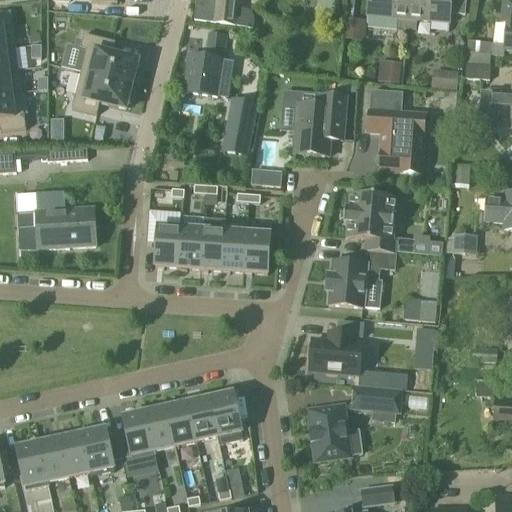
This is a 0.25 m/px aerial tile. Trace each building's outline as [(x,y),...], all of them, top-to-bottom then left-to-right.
[(239,10),(240,0),(197,0),(194,23),(237,28),(254,30),(254,28),(255,26),(255,24),(255,21),(254,19),(253,16),(251,14),(250,13),(247,11),(244,10),(239,10)] [(317,0),(316,11),(335,14),(337,0),(317,0)] [(368,0),(367,20),(398,23),(397,30),(407,31),(410,0),(368,0)] [(410,0),(407,31),(416,32),(417,24),(449,27),(451,0),(410,0)] [(511,0),(504,0),(502,25),(507,25),(505,47),(504,52),(505,52),(511,52),(511,0)] [(0,52),(15,50),(11,14),(0,15),(0,52)] [(348,19),(346,40),(366,42),(368,21),(348,19)] [(208,35),(205,59),(189,57),(183,94),(218,99),(224,62),(228,38),(208,35)] [(84,37),(81,51),(87,52),(81,75),(135,89),(138,74),(136,73),(138,64),(112,57),(115,45),(84,37)] [(468,43),(467,55),(482,57),(483,45),(468,43)] [(32,48),(32,62),(42,62),(42,49),(32,48)] [(15,50),(0,52),(0,75),(18,73),(15,50)] [(482,57),(467,55),(466,81),(490,83),(491,57),(482,57)] [(379,63),(377,84),(398,87),(401,65),(379,63)] [(18,73),(0,75),(0,98),(21,96),(18,73)] [(432,73),(430,90),(456,92),(457,75),(432,73)] [(81,75),(72,112),(97,118),(100,106),(126,112),(129,102),(131,103),(135,89),(81,75)] [(38,80),(38,94),(48,94),(48,80),(38,80)] [(330,141),(334,139),(334,136),(343,137),(343,144),(344,144),(345,137),(347,115),(348,95),(324,93),(322,109),(298,108),(294,157),(329,160),(330,141)] [(511,125),(511,93),(493,93),(491,128),(511,130),(511,125)] [(372,94),(370,115),(369,115),(368,135),(383,136),(381,158),(378,161),(377,167),(380,170),(380,174),(421,177),(425,119),(401,117),(403,96),(372,94)] [(21,96),(0,98),(0,131),(1,135),(26,132),(21,96)] [(248,158),(254,123),(228,118),(222,154),(248,158)] [(64,134),(52,134),(52,146),(64,146),(64,134)] [(87,151),(47,153),(48,165),(88,163),(87,151)] [(0,177),(14,176),(13,152),(0,153),(0,177)] [(454,167),(452,189),(468,191),(470,168),(454,167)] [(261,175),(253,174),(252,188),(260,189),(261,175)] [(204,189),(193,189),(193,197),(204,197),(204,189)] [(216,190),(204,189),(204,197),(215,198),(216,190)] [(185,193),(173,193),(172,201),(184,201),(185,193)] [(95,212),(66,213),(65,195),(37,196),(38,214),(36,214),(36,216),(17,217),(19,253),(38,252),(38,253),(96,250),(95,212)] [(504,226),(503,232),(511,232),(511,195),(507,195),(506,201),(486,199),(484,225),(504,226)] [(249,198),(238,197),(237,205),(249,206),(249,198)] [(349,226),(347,239),(347,241),(368,242),(367,254),(393,257),(394,244),(392,243),(396,201),(351,197),(350,212),(345,211),(344,225),(349,226)] [(249,198),(249,206),(260,207),(261,199),(249,198)] [(155,270),(178,271),(181,227),(159,226),(158,229),(155,270)] [(181,227),(178,271),(200,273),(203,232),(183,231),(183,227),(181,227)] [(203,232),(200,273),(223,274),(226,234),(203,232)] [(226,234),(223,274),(245,276),(249,232),(246,232),(246,235),(226,234)] [(249,232),(245,276),(268,277),(271,237),(270,237),(271,233),(249,232)] [(453,235),(451,254),(475,256),(476,237),(453,235)] [(396,241),(396,256),(442,257),(442,242),(396,241)] [(328,277),(326,295),(330,295),(329,308),(363,312),(366,282),(379,283),(380,272),(395,273),(396,257),(393,257),(368,255),(367,268),(333,265),(331,277),(328,277)] [(420,302),(419,322),(435,323),(436,304),(420,302)] [(328,344),(313,343),(310,374),(359,378),(362,347),(355,346),(356,340),(363,340),(364,326),(338,324),(337,336),(329,335),(328,344)] [(415,331),(414,352),(432,353),(433,332),(415,331)] [(470,351),(469,364),(496,365),(497,352),(470,351)] [(476,400),(496,401),(494,429),(511,430),(511,401),(502,401),(503,388),(477,387),(476,400)] [(353,391),(351,411),(398,416),(399,416),(401,395),(400,395),(353,391)] [(233,396),(211,401),(221,448),(243,443),(241,435),(242,435),(233,396)] [(211,401),(189,405),(198,445),(218,441),(219,449),(221,448),(211,401)] [(189,405),(167,410),(176,450),(198,445),(189,405)] [(313,446),(315,465),(351,460),(351,458),(363,457),(359,433),(347,434),(344,409),(308,413),(311,433),(310,433),(312,446),(313,446)] [(167,410),(145,415),(154,458),(157,458),(156,454),(176,450),(167,410)] [(154,458),(145,415),(123,420),(132,460),(133,463),(154,458)] [(106,431),(83,436),(93,481),(115,476),(114,473),(106,431)] [(83,436),(61,441),(70,482),(90,478),(91,481),(93,481),(83,436)] [(61,441),(39,446),(48,489),(50,489),(49,486),(70,482),(61,441)] [(48,489),(39,446),(17,451),(25,490),(26,494),(48,489)] [(223,481),(216,483),(218,496),(230,494),(227,481),(223,481)] [(392,490),(361,494),(364,511),(394,507),(392,490)] [(241,492),(230,494),(231,502),(243,500),(241,492)] [(231,502),(230,494),(218,496),(220,504),(231,502)] [(51,511),(50,496),(31,498),(32,511),(51,511)] [(511,511),(511,499),(497,500),(497,501),(497,511),(511,511)] [(189,510),(201,508),(199,500),(187,502),(189,510)]
